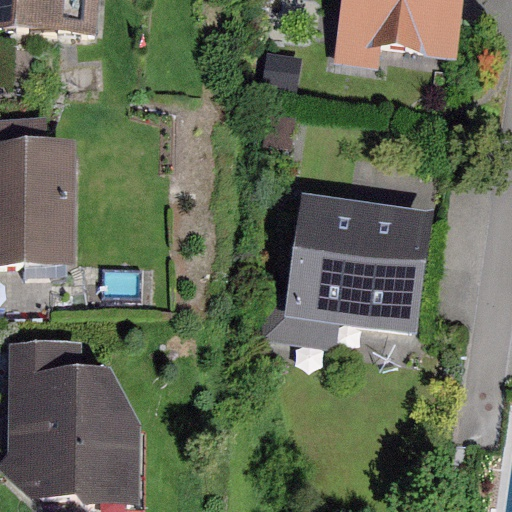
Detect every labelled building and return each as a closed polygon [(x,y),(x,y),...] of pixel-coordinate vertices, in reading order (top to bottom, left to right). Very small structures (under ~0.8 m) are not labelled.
[(0,0),(0,39),(98,47),(101,0),(0,0)] [(344,0),(335,68),(379,75),(381,59),(458,69),(467,0),(344,0)] [(263,96),(299,101),(304,63),(268,58),(263,96)] [(68,155),(0,152),(0,278),(64,281),(68,155)] [(304,204),(291,291),(270,288),(262,347),(337,358),(340,336),(417,347),(435,223),(304,204)] [(78,351),(10,350),(8,486),(30,486),(29,508),(88,509),(88,511),(140,511),(142,435),(113,383),(78,383),(78,351)]
